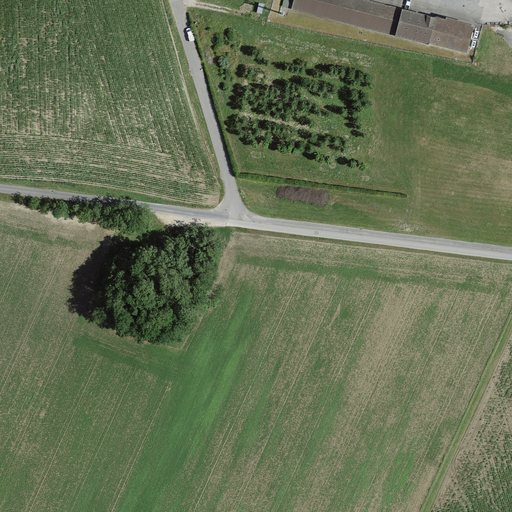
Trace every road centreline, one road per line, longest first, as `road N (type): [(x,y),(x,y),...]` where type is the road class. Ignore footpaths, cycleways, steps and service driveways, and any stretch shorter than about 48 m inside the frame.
road 1 (unclassified): [(242,220),(511,253)]
road 2 (unclassified): [(0,190),(242,220)]
road 3 (residential): [(172,0),(242,220)]
